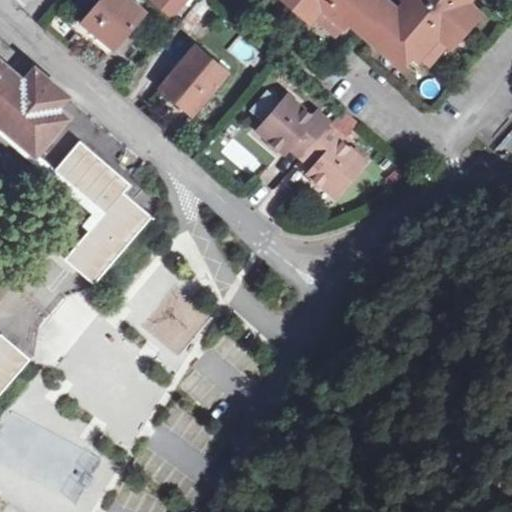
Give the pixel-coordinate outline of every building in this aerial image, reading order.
[(116,49),(146,14),(129,0),(105,0),(85,23),(116,49)] [(185,0),(154,0),(151,4),(170,19),(185,0)] [(368,28),(390,3),(386,0),(290,0),(312,20),(315,16),(339,37),(350,24),(363,35),(368,28)] [(416,0),(417,1),(421,5),(415,12),(408,6),(401,13),(386,30),(393,37),(386,45),(383,49),(407,69),(417,57),(429,68),(451,43),(456,46),(476,23),(463,12),(470,5),(474,0),(416,0)] [(368,28),(386,45),(393,37),(386,30),(401,13),(390,3),(368,28)] [(482,16),(470,5),(463,12),(476,23),(482,16)] [(249,70),(262,55),(238,35),(226,50),(249,70)] [(0,125),(37,156),(66,121),(59,114),(70,101),(0,41),(0,125)] [(194,114),(230,74),(199,48),(164,88),(194,114)] [(266,126),(280,110),(267,98),(253,115),(266,126)] [(325,132),(313,121),(288,100),(280,110),(266,126),(258,135),(284,156),(290,151),(301,160),(313,172),(308,178),(335,200),(365,166),(339,144),(325,132)] [(317,117),(313,121),(325,132),(329,128),(317,117)] [(329,128),(325,132),(339,144),(343,139),(329,128)] [(232,139),(220,152),(248,176),(259,163),(232,139)] [(112,170),(82,145),(58,173),(109,216),(125,196),(132,188),(112,170)] [(97,287),(151,219),(125,196),(109,216),(69,263),(97,287)] [(0,292),(11,280),(0,270),(0,292)] [(11,280),(0,292),(0,299),(14,284),(11,280)] [(0,398),(32,361),(3,337),(0,340),(0,398)]
